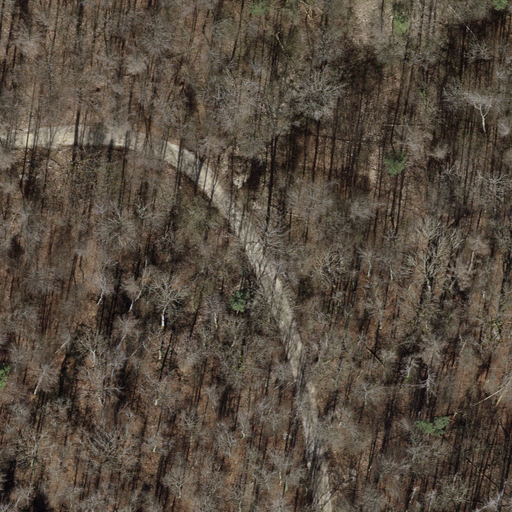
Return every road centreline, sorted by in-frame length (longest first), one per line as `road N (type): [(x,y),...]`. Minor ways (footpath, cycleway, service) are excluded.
road 1 (track): [(320,511),(284,321),(224,197),(165,151),(109,137),(0,146)]
road 2 (track): [(165,151),(257,154),(351,173),(450,221),(511,282)]
